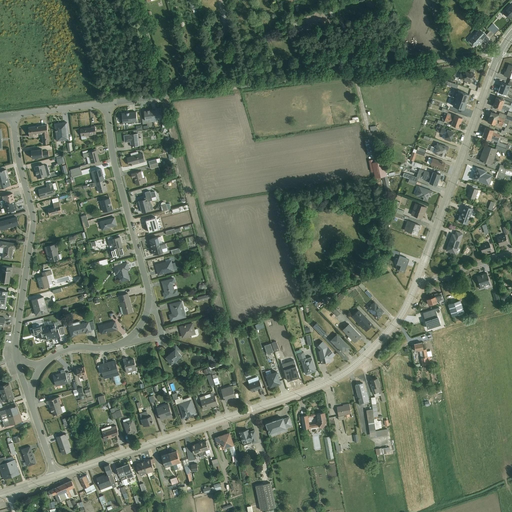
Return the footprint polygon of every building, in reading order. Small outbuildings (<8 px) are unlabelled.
[(196,3),(190,4),(192,11),(198,9),(196,3)] [(511,5),(510,4),(503,12),(510,18),(511,15),(511,5)] [(492,23),(490,26),(496,32),(499,29),(492,23)] [(486,35),(480,29),(468,42),(471,45),(473,43),(476,46),(481,41),(480,41),(481,40),(485,44),(490,39),(486,35)] [(486,35),(490,39),(494,35),(490,31),(486,35)] [(461,74),(459,78),(471,82),(474,74),(464,71),(463,75),(461,74)] [(500,87),(511,91),(511,86),(508,85),(502,82),(500,87)] [(454,90),(451,97),(455,98),(467,102),(469,95),(458,91),(454,90)] [(494,102),(511,108),(511,102),(500,98),(500,99),(496,97),(494,102)] [(464,110),(467,102),(455,98),(452,106),(464,110)] [(511,111),(511,108),(494,102),(493,107),(497,108),(497,109),(504,111),(504,109),(511,112),(511,111)] [(443,117),(461,123),(462,118),(447,113),(448,110),(442,108),(441,111),(447,113),(447,114),(444,113),(443,117)] [(152,110),(154,122),(158,121),(158,119),(162,119),(161,109),(152,110)] [(154,122),(152,110),(144,111),(145,121),(149,120),(150,122),(154,122)] [(126,113),(122,114),(123,123),(128,123),(128,124),(132,124),(132,122),(137,122),(136,112),(129,113),(129,114),(126,114),(126,113)] [(489,117),(511,125),(511,124),(511,117),(507,115),(499,113),(499,115),(495,113),(494,114),(491,112),(489,117)] [(461,123),(443,117),(442,121),(438,120),(437,123),(443,125),(444,121),(450,123),(449,124),(459,128),(461,123)] [(504,131),(506,132),(511,133),(511,131),(511,129),(508,129),(509,127),(511,128),(511,125),(489,117),(487,122),(495,125),(495,124),(505,127),(504,131)] [(67,123),(55,124),(57,141),(69,140),(67,123)] [(47,125),(28,128),(29,137),(33,137),(33,135),(41,134),(43,144),(49,143),(47,125)] [(91,128),(80,129),(81,140),(86,139),(86,136),(96,134),(95,126),(91,127),(91,128)] [(442,128),(439,127),(437,127),(436,129),(437,130),(437,132),(440,133),(439,133),(445,135),(444,139),(450,141),(454,132),(442,128)] [(484,132),(501,138),(507,140),(508,138),(499,136),(500,133),(505,135),(506,132),(504,131),(501,130),(501,133),(485,127),(484,132)] [(501,138),(484,132),(482,137),(497,142),(496,145),(505,148),(506,145),(500,142),(501,138)] [(138,134),(124,136),(125,143),(130,142),(131,147),(133,147),(140,146),(140,145),(142,145),(141,138),(139,138),(138,134)] [(434,147),(446,152),(448,147),(437,143),(436,145),(435,145),(434,147)] [(492,165),(497,150),(485,145),(480,160),(492,165)] [(446,152),(434,147),(431,146),(429,151),(445,157),(446,152)] [(42,149),(31,151),(32,159),(49,157),(48,151),(42,151),(42,149)] [(88,152),(83,154),(84,158),(86,157),(88,164),(99,161),(96,149),(88,151),(88,152)] [(425,153),(417,150),(414,149),(409,160),(413,161),(414,161),(416,153),(424,156),(425,153)] [(131,157),(127,158),(129,166),(145,162),(143,153),(138,154),(138,152),(130,154),(131,157)] [(62,156),(56,157),(58,165),(65,163),(63,157),(62,158),(62,156)] [(429,157),(427,163),(430,164),(443,169),(445,163),(429,157)] [(372,163),(375,175),(380,196),(384,195),(380,177),(381,177),(385,194),(391,193),(383,160),(372,163)] [(498,171),(511,176),(511,168),(511,167),(503,164),(503,165),(500,164),(498,171)] [(44,165),(34,167),(37,178),(50,175),(47,165),(45,166),(44,165)] [(477,168),(473,179),(489,185),(493,175),(486,173),(487,171),(477,168)] [(418,173),(439,180),(441,174),(433,172),(432,173),(419,169),(418,173)] [(0,180),(8,178),(6,170),(0,171),(0,180)] [(94,183),(104,180),(101,170),(91,172),(94,183)] [(143,171),(131,174),(132,178),(134,178),(136,185),(146,183),(145,178),(144,178),(143,171)] [(511,179),(511,176),(498,171),(496,178),(501,180),(501,182),(503,182),(504,181),(506,178),(505,182),(506,182),(507,179),(510,180),(511,180),(511,179)] [(439,180),(418,173),(416,177),(404,173),(402,176),(409,179),(417,182),(419,177),(429,181),(429,183),(437,186),(439,180)] [(8,178),(0,180),(0,188),(10,186),(8,178)] [(104,180),(94,183),(89,184),(90,188),(97,186),(99,193),(107,191),(104,180)] [(51,183),(46,184),(47,187),(38,190),(41,198),(56,194),(55,191),(56,191),(56,190),(57,190),(55,183),(53,184),(52,182),(51,183)] [(419,186),(415,195),(419,197),(418,197),(423,199),(424,199),(427,200),(429,194),(431,195),(432,192),(419,186)] [(477,189),(472,187),(470,187),(467,196),(475,199),(478,190),(477,189)] [(144,200),(139,201),(142,213),(152,210),(153,209),(152,204),(151,204),(150,201),(152,200),(152,198),(156,196),(155,192),(150,193),(150,191),(145,193),(146,198),(144,198),(144,200)] [(306,193),(297,194),(299,208),(308,207),(306,193)] [(3,204),(15,201),(13,194),(2,196),(3,201),(0,201),(1,205),(3,204)] [(54,207),(46,209),(47,213),(49,213),(50,216),(62,213),(58,198),(52,200),(54,207)] [(109,199),(100,201),(103,213),(112,210),(109,199)] [(15,201),(3,204),(5,212),(17,209),(15,201)] [(395,212),(403,215),(404,211),(398,209),(400,202),(395,201),(392,211),(395,212)] [(415,203),(411,215),(422,219),(424,212),(425,212),(427,208),(415,203)] [(460,215),(458,221),(467,224),(470,217),(472,217),(473,213),(472,212),(473,209),(464,206),(461,215),(460,215)] [(0,229),(0,230),(1,231),(8,229),(8,228),(19,225),(17,218),(0,222),(0,229)] [(114,218),(99,222),(102,231),(110,229),(110,227),(116,226),(114,218)] [(147,232),(157,230),(154,218),(144,220),(147,232)] [(408,221),(404,230),(417,235),(420,225),(408,221)] [(505,235),(497,238),(500,246),(505,245),(508,244),(505,235),(509,234),(506,226),(502,228),(505,235)] [(451,251),(451,252),(455,254),(462,234),(456,232),(455,235),(452,234),(447,249),(451,251)] [(113,239),(108,240),(110,250),(122,247),(120,237),(113,239)] [(151,248),(163,244),(161,237),(149,240),(151,248)] [(1,242),(0,245),(0,252),(3,253),(2,258),(12,259),(13,249),(15,249),(16,244),(1,242)] [(489,243),(480,246),(482,253),(492,250),(489,243)] [(56,244),(45,247),(47,256),(48,255),(50,262),(62,259),(60,254),(59,254),(56,244)] [(163,244),(151,248),(153,255),(168,252),(165,244),(163,244)] [(122,247),(110,250),(113,259),(125,256),(123,251),(122,249),(123,249),(122,247)] [(400,252),(391,249),(391,253),(391,255),(398,258),(400,252)] [(397,264),(396,264),(397,270),(400,270),(404,271),(406,265),(407,265),(405,264),(406,263),(407,263),(408,259),(400,256),(397,264)] [(94,264),(91,265),(91,268),(95,267),(100,266),(108,264),(107,259),(93,263),(94,264)] [(166,263),(156,266),(158,275),(174,271),(174,269),(176,269),(175,263),(172,263),(171,260),(170,261),(170,259),(166,260),(166,263)] [(121,265),(115,267),(113,267),(116,275),(117,275),(119,282),(129,279),(127,272),(126,272),(126,270),(128,270),(127,263),(121,265)] [(1,266),(0,273),(1,274),(0,282),(9,283),(10,274),(11,274),(12,267),(1,266)] [(50,270),(43,272),(42,273),(43,276),(37,278),(40,289),(53,286),(50,275),(52,274),(51,270),(50,270)] [(487,273),(477,277),(478,279),(477,281),(478,285),(479,284),(479,286),(478,287),(479,289),(484,288),(484,286),(490,284),(487,273)] [(174,279),(162,282),(165,293),(164,293),(165,298),(178,294),(177,289),(175,290),(173,284),(175,283),(174,279)] [(362,283),(359,286),(370,298),(373,295),(362,283)] [(98,286),(91,293),(94,296),(102,289),(98,286)] [(205,292),(196,294),(198,301),(212,298),(211,294),(206,296),(205,292)] [(435,297),(427,299),(429,305),(442,300),(441,298),(442,297),(440,293),(439,293),(437,294),(437,293),(434,294),(435,297)] [(128,294),(119,296),(122,307),(120,307),(122,314),(123,314),(124,315),(133,312),(128,294)] [(34,308),(48,304),(51,303),(50,299),(45,300),(44,297),(32,300),(34,308)] [(173,314),(169,315),(171,321),(186,317),(182,301),(170,305),(173,314)] [(460,301),(448,305),(452,316),(457,315),(459,316),(463,315),(462,313),(464,312),(460,301)] [(374,302),(367,308),(376,317),(377,318),(381,315),(381,314),(383,311),(374,302)] [(48,304),(34,308),(36,316),(50,312),(48,304)] [(335,308),(331,311),(337,317),(341,313),(335,308)] [(435,309),(423,313),(426,321),(425,321),(427,329),(441,324),(438,317),(435,309)] [(359,310),(352,316),(366,331),(372,325),(369,322),(369,323),(367,321),(368,320),(359,310)] [(72,324),(68,325),(71,337),(77,335),(76,334),(85,331),(86,333),(91,331),(88,322),(81,324),(80,321),(71,323),(72,324)] [(115,321),(99,326),(101,334),(117,330),(115,321)] [(320,337),(324,333),(315,322),(310,326),(320,337)] [(29,326),(30,330),(34,329),(35,335),(34,335),(40,334),(41,339),(40,339),(40,340),(47,338),(47,340),(51,339),(51,338),(53,337),(54,341),(55,341),(54,339),(60,337),(60,339),(61,339),(58,328),(56,329),(55,327),(54,324),(52,325),(34,329),(33,325),(29,326)] [(193,324),(180,327),(183,338),(191,335),(192,338),(197,336),(199,335),(199,334),(198,329),(195,330),(193,324)] [(349,324),(343,330),(349,337),(347,338),(350,341),(352,339),(354,342),(359,338),(358,337),(359,335),(349,324)] [(337,334),(331,340),(342,352),(345,349),(346,350),(349,347),(347,346),(347,345),(337,334)] [(323,341),(317,346),(321,350),(318,351),(322,363),(331,361),(330,359),(335,355),(323,341)] [(271,343),(264,346),(267,354),(273,352),(271,343)] [(422,343),(414,344),(416,352),(419,351),(423,369),(429,368),(428,365),(431,364),(430,357),(428,357),(426,349),(428,349),(428,347),(425,347),(425,349),(423,350),(422,343)] [(172,352),(166,358),(172,365),(182,356),(179,352),(180,351),(176,345),(170,350),(172,352)] [(301,349),(295,352),(296,355),(297,354),(300,361),(301,360),(306,374),(316,371),(311,357),(306,358),(304,352),(302,352),(301,349)] [(209,360),(207,361),(208,365),(217,362),(216,358),(213,359),(212,355),(208,357),(209,360)] [(127,358),(123,359),(127,373),(137,370),(134,359),(128,361),(127,358)] [(100,365),(102,373),(104,379),(113,377),(114,379),(119,377),(115,361),(115,362),(108,364),(108,363),(100,365)] [(222,364),(209,368),(210,369),(226,364),(226,365),(231,363),(230,361),(225,362),(222,363),(221,363),(222,364)] [(84,367),(76,369),(79,377),(83,376),(84,380),(87,379),(84,367)] [(66,376),(65,373),(65,370),(60,371),(61,374),(53,376),(53,375),(55,385),(68,382),(68,383),(71,382),(70,375),(69,375),(66,376)] [(213,379),(215,385),(220,383),(218,380),(220,379),(218,375),(217,376),(215,371),(213,371),(213,370),(211,370),(211,371),(213,379)] [(270,371),(266,372),(267,375),(266,375),(270,387),(275,385),(280,383),(280,384),(281,383),(277,372),(271,374),(270,371)] [(373,410),(375,430),(379,429),(379,428),(381,428),(381,422),(380,422),(380,421),(377,421),(377,419),(382,418),(382,415),(380,415),(380,414),(378,414),(375,397),(380,396),(382,403),(386,402),(385,399),(384,393),(383,393),(377,378),(373,379),(371,380),(372,384),(371,385),(375,397),(371,398),(373,410)] [(259,380),(249,384),(252,392),(258,390),(258,391),(263,390),(259,380)] [(0,394),(11,391),(9,383),(0,386),(0,394)] [(363,383),(356,385),(361,402),(359,403),(359,405),(360,406),(361,406),(363,406),(364,406),(365,405),(365,404),(365,402),(369,400),(367,391),(365,392),(363,383)] [(231,386),(221,389),(225,402),(230,400),(229,400),(231,399),(232,401),(236,399),(231,386)] [(11,391),(0,394),(0,399),(1,403),(14,399),(11,391)] [(186,414),(187,417),(195,414),(190,397),(183,400),(182,398),(180,398),(179,396),(178,397),(177,393),(172,394),(174,400),(175,400),(176,404),(179,403),(183,415),(186,414)] [(211,397),(210,394),(199,398),(204,409),(212,407),(218,405),(215,396),(214,396),(211,397)] [(60,397),(46,401),(48,405),(49,404),(53,416),(63,413),(58,399),(60,398),(60,397)] [(168,404),(156,408),(161,420),(168,418),(172,417),(168,404)] [(337,407),(338,416),(343,415),(344,416),(347,415),(351,414),(349,404),(343,405),(343,407),(337,408),(337,407)] [(0,414),(2,419),(19,414),(16,406),(15,406),(0,411),(0,414)] [(114,408),(117,418),(122,416),(120,410),(119,410),(118,406),(114,408)] [(375,430),(373,410),(366,411),(369,431),(375,430)] [(147,411),(140,414),(144,427),(153,424),(151,416),(149,417),(147,411)] [(310,414),(311,414),(307,415),(301,417),(302,420),(303,429),(320,427),(323,429),(327,423),(324,412),(317,414),(317,413),(314,414),(310,414)] [(19,414),(2,419),(4,427),(22,421),(19,414)] [(341,426),(341,420),(336,420),(335,416),(328,417),(329,424),(337,423),(338,426),(341,426)] [(273,422),(266,424),(269,434),(287,428),(286,428),(292,426),(289,417),(283,419),(283,418),(276,421),(276,420),(272,422),(273,422)] [(130,418),(123,420),(124,422),(123,423),(127,435),(133,433),(134,434),(137,432),(133,419),(130,420),(130,418)] [(111,426),(101,429),(105,440),(115,437),(116,440),(120,438),(116,426),(111,427),(111,426)] [(245,434),(244,431),(240,433),(244,447),(245,447),(247,447),(248,446),(258,442),(255,431),(249,433),(245,434)] [(229,433),(215,438),(219,450),(229,448),(232,457),(236,455),(234,448),(237,447),(236,444),(233,445),(229,433)] [(66,434),(57,437),(62,454),(70,452),(66,439),(68,438),(66,434)] [(330,437),(324,438),(328,460),(334,459),(330,437)] [(7,439),(7,440),(12,455),(17,454),(11,438),(10,439),(10,438),(7,439)] [(199,443),(203,455),(210,452),(209,449),(209,450),(206,441),(199,443)] [(203,455),(199,443),(191,446),(194,455),(199,453),(200,459),(204,457),(203,455)] [(30,447),(21,450),(25,462),(23,463),(24,467),(27,466),(36,463),(30,447)] [(389,447),(375,450),(376,454),(377,454),(378,463),(385,462),(383,454),(386,454),(386,452),(390,452),(389,447)] [(169,453),(173,465),(175,471),(177,470),(177,469),(178,469),(178,468),(182,466),(176,451),(169,453)] [(173,465),(169,453),(161,456),(165,467),(173,465)] [(6,459),(12,477),(19,474),(15,460),(14,460),(13,456),(6,459)] [(12,477),(6,459),(5,457),(0,458),(0,467),(4,479),(12,477)] [(185,459),(182,460),(189,483),(191,482),(189,465),(187,466),(185,459)] [(217,459),(212,460),(214,467),(217,466),(219,472),(221,472),(217,459)] [(152,464),(151,460),(143,462),(149,477),(152,475),(151,472),(154,471),(152,464)] [(143,462),(136,464),(140,476),(148,473),(143,462)] [(108,475),(113,488),(115,487),(117,490),(121,489),(120,488),(118,482),(115,483),(111,473),(112,473),(109,464),(104,466),(108,475)] [(122,466),(128,482),(132,481),(130,478),(134,477),(129,464),(122,466)] [(128,482),(122,466),(117,468),(123,485),(128,483),(128,482)] [(87,475),(80,479),(87,494),(96,490),(94,484),(90,486),(88,483),(90,482),(87,475)] [(113,488),(108,475),(105,477),(105,475),(103,476),(103,477),(102,477),(101,476),(97,478),(102,492),(113,488)] [(67,482),(73,496),(77,494),(72,481),(67,482)] [(63,484),(69,497),(73,496),(67,482),(63,484)] [(55,488),(61,501),(69,497),(63,484),(55,488)] [(271,484),(255,487),(260,511),(276,508),(271,484)] [(120,488),(121,489),(125,500),(128,499),(124,487),(120,488)] [(61,501),(55,488),(48,491),(50,497),(55,495),(58,502),(61,501)] [(102,505),(99,497),(94,499),(96,503),(97,502),(100,508),(103,507),(102,505)]
